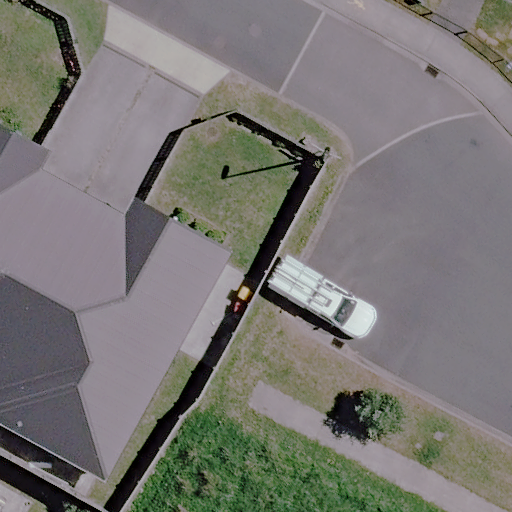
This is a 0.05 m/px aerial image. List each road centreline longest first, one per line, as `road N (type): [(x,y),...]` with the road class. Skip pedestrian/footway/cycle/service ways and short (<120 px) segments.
road 1 (residential): [(511,316),(373,100)]
road 2 (residential): [(188,0),(373,100)]
